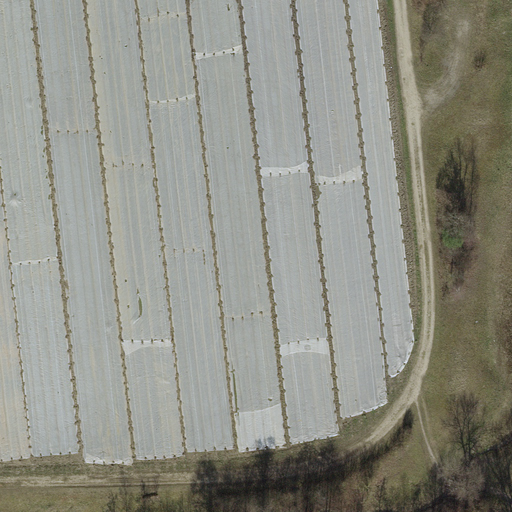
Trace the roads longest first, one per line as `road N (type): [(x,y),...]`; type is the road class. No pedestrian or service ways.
road 1 (track): [(399,0),(426,333),(412,389),(388,425),(357,453),(308,470),(0,480)]
road 2 (track): [(408,104),(435,99),(456,76),(459,0)]
